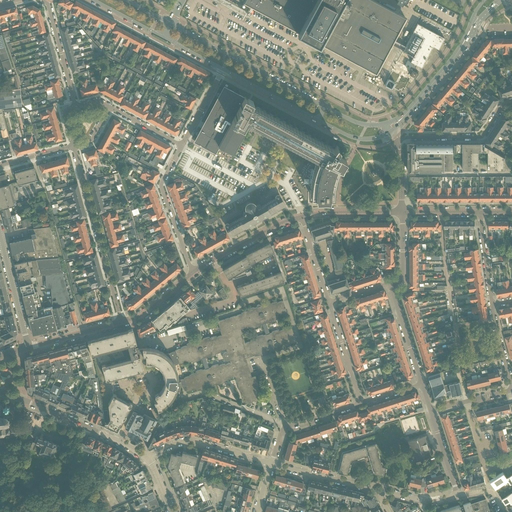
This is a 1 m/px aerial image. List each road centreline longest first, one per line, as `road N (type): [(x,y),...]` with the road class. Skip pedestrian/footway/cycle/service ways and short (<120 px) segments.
road 1 (secondary): [(385,123),(352,121),(168,23)]
road 2 (residential): [(262,360),(299,347),(281,290),(176,335)]
road 3 (secondary): [(222,69),(348,136),(389,132)]
road 4 (residential): [(120,322),(73,145)]
road 5 (tertiary): [(147,459),(0,391)]
road 6 (residential): [(181,145),(160,187),(192,273)]
road 7 (residential): [(395,142),(481,136),(511,100)]
road 8 (residential): [(272,464),(193,441),(147,459)]
road 9 (tertiary): [(192,273),(301,216)]
